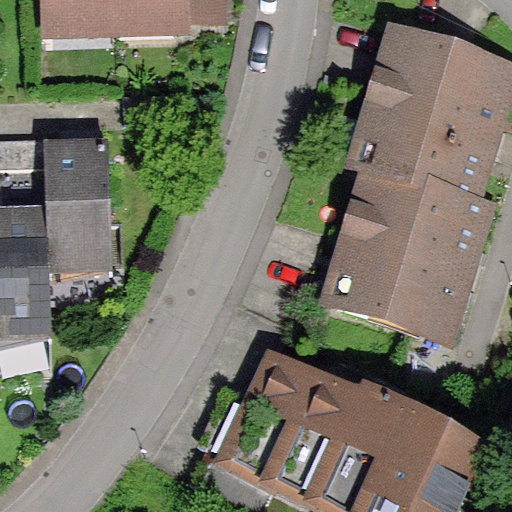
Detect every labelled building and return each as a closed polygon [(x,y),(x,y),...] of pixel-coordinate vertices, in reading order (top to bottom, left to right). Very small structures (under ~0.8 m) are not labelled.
[(108,50),(106,0),(30,0),(32,50),(108,50)] [(106,0),(108,50),(173,48),(173,28),(217,27),(216,0),(106,0)] [(511,81),(511,73),(391,38),(348,185),(355,187),(471,221),(511,81)] [(178,104),(117,107),(118,138),(179,135),(178,104)] [(117,284),(114,151),(49,153),(50,191),(53,285),(117,284)] [(471,221),(355,187),(316,328),(453,366),(492,225),(471,221)] [(53,285),(50,191),(0,192),(0,347),(53,346),(53,285)] [(494,465),(273,353),(245,409),(232,402),(200,465),(292,511),(478,511),(472,509),(494,465)]
